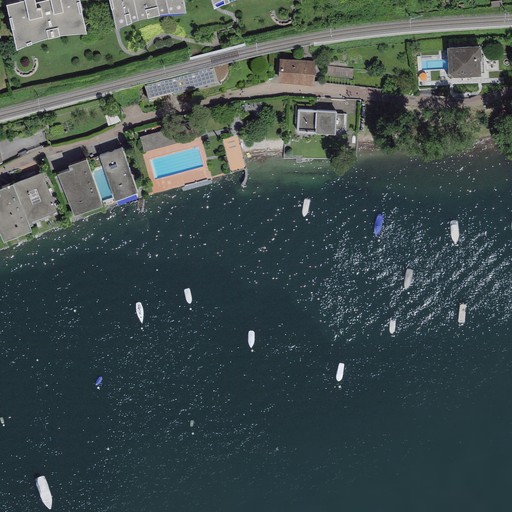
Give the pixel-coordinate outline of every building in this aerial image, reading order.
[(5,0),(17,44),(39,34),(60,29),(86,28),(78,0),(5,0)] [(110,0),(117,25),(139,14),(160,9),(186,8),(183,0),(110,0)] [(480,40),(447,42),(448,67),(453,72),(481,71),(480,55),(481,55),(480,40)] [(279,57),(278,79),(314,82),(315,60),(279,57)] [(151,89),(155,105),(223,87),(219,71),(151,89)] [(336,108),(297,106),(296,130),(335,132),(336,108)] [(99,153),(113,196),(137,188),(123,145),(99,153)] [(102,202),(86,155),(68,161),(70,165),(57,169),(74,211),(102,202)] [(41,169),(13,180),(28,219),(56,208),(41,169)] [(0,234),(2,239),(32,227),(28,219),(13,180),(0,185),(0,234)]
